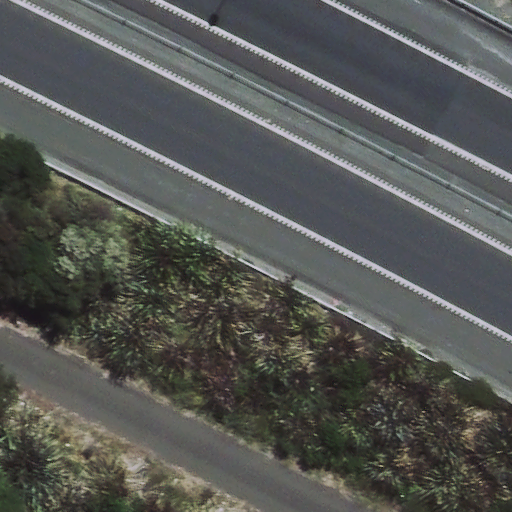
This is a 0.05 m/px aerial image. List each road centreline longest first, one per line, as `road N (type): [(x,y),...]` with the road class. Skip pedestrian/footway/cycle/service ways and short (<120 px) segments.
road 1 (motorway): [(511,323),(0,59)]
road 2 (motorway): [(292,0),(511,115)]
